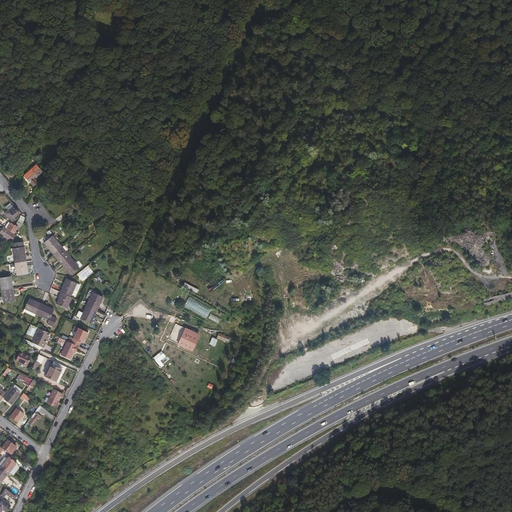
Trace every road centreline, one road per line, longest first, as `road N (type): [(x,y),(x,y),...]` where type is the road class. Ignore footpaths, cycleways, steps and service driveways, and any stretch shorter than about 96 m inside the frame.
road 1 (trunk): [(410,359),(388,360),(245,423),(102,511)]
road 2 (trunk): [(182,511),(315,427),(457,363)]
road 3 (trunk): [(410,359),(256,442),(156,511)]
road 4 (trunk): [(220,511),(322,439),(457,363)]
road 5 (unclassified): [(109,312),(43,454)]
